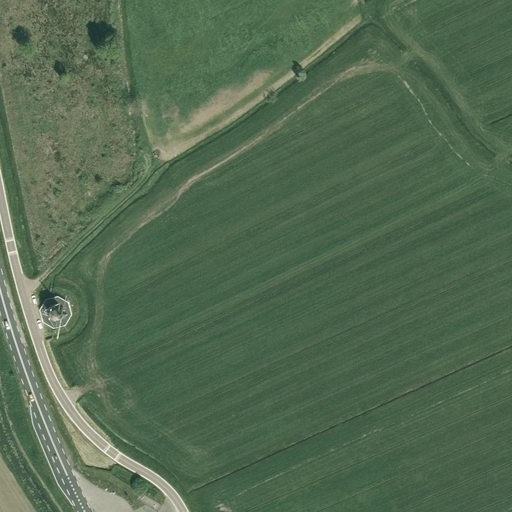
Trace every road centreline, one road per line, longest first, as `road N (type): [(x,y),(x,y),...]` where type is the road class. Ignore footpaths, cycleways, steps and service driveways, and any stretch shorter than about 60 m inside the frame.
road 1 (unclassified): [(182,511),(168,490),(111,452),(61,398),(0,205)]
road 2 (primary): [(83,511),(20,364),(0,294)]
